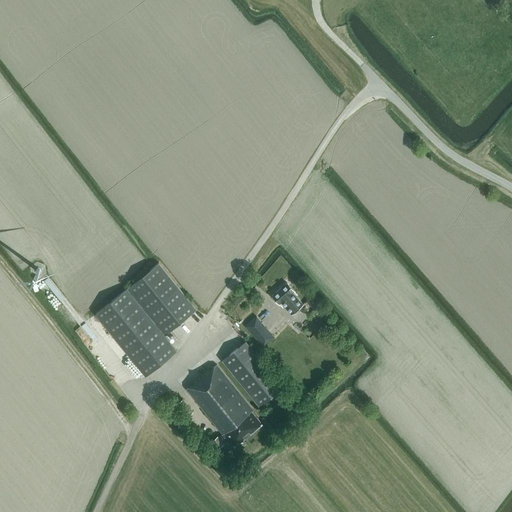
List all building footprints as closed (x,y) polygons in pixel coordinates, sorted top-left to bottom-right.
[(146,376),(177,351),(164,335),(196,309),(159,263),(95,314),(146,376)] [(284,306),(291,314),(303,304),(296,296),(297,295),(287,283),(272,295),(283,308),(284,306)] [(259,311),(247,322),(264,343),(277,332),(259,311)] [(288,342),(295,333),(288,327),(280,335),(288,342)] [(260,407),(283,388),(246,341),(222,360),(260,407)] [(186,389),(223,434),(219,437),(218,436),(213,441),(218,448),(223,444),(222,441),(227,437),(234,446),(262,424),(252,411),(253,410),(216,364),(186,389)] [(177,403),(188,416),(193,412),(183,399),(177,403)]
